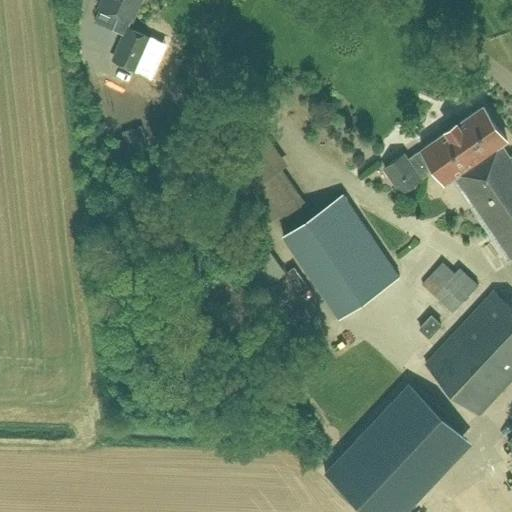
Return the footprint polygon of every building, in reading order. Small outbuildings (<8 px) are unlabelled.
[(103,0),(100,7),(119,15),(112,30),(125,36),(120,46),(114,60),(136,69),(142,56),(150,38),(128,28),(140,0),(103,0)] [(506,260),(511,255),(511,155),(510,157),(501,145),(507,141),(484,106),(422,148),(423,150),(429,159),(435,169),(446,185),(454,180),(506,260)] [(416,126),(403,134),(411,147),(423,139),(416,126)] [(429,159),(423,150),(408,159),(405,154),(384,167),(401,193),(421,180),(425,177),(424,176),(435,169),(429,159)] [(283,234),(340,317),(400,276),(342,193),(283,234)] [(456,310),(479,285),(461,267),(437,293),(456,310)] [(479,414),(511,378),(511,309),(494,292),(426,364),(479,414)] [(429,337),(441,325),(432,316),(420,328),(429,337)] [(387,511),(463,431),(409,381),(324,471),(367,511),(387,511)]
